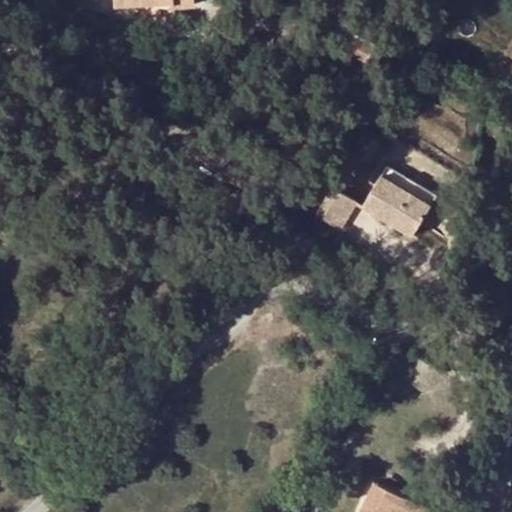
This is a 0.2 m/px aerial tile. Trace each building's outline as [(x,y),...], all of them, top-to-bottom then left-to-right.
[(393,164),(368,205),(417,236),(443,195),(393,164)] [(338,187),(321,214),(344,228),(362,201),(338,187)] [(495,332),(481,344),(492,357),(506,345),(495,332)] [(305,352),(298,350),(294,361),(301,364),(305,352)] [(415,511),(420,503),(376,481),(360,511),(415,511)] [(424,511),(428,506),(420,503),(415,511),(424,511)]
